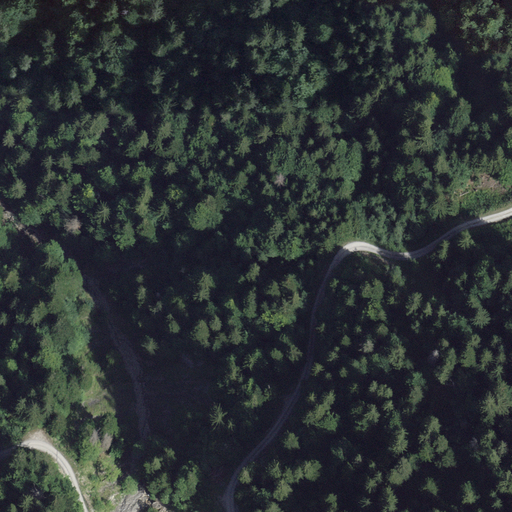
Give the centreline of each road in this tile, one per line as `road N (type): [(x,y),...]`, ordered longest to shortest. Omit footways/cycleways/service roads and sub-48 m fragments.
road 1 (unclassified): [(231,511),(234,478),(277,428),(305,376),(321,292),(344,250),(355,244),(418,252),(511,208)]
road 2 (unclassified): [(0,456),(25,444),(54,451),(86,511)]
